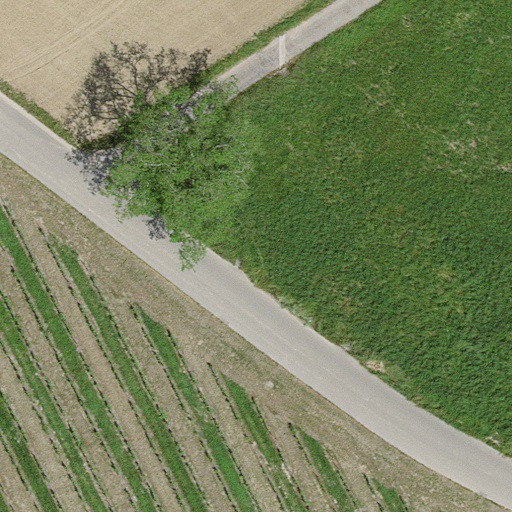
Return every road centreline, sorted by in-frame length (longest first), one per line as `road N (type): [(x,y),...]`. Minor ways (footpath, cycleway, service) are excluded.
road 1 (tertiary): [(0,119),(341,379),(511,483)]
road 2 (track): [(359,0),(89,184)]
